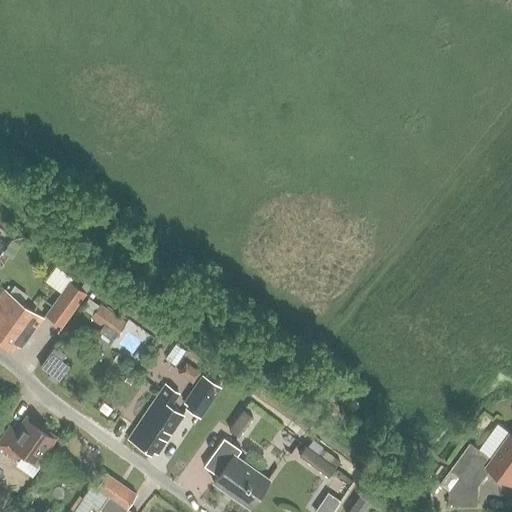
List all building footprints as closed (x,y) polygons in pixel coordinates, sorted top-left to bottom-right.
[(9,246),(4,253),(12,258),(17,251),(9,246)] [(67,280),(43,313),(60,325),(84,292),(78,288),(67,280)] [(83,282),(78,288),(84,292),(88,286),(83,282)] [(22,347),(42,318),(5,291),(0,297),(0,340),(12,349),(16,343),(22,347)] [(126,323),(100,305),(89,319),(103,328),(105,325),(118,335),(126,323)] [(61,358),(67,352),(57,343),(38,365),(57,382),(71,366),(61,358)] [(198,420),(219,389),(203,378),(184,406),(188,409),(186,412),(198,420)] [(157,453),(183,415),(167,404),(174,394),(164,387),(128,439),(151,455),(154,450),(157,453)] [(242,409),(228,429),(237,436),(252,416),(242,409)] [(51,437),(26,420),(18,433),(9,427),(0,440),(0,448),(17,461),(23,453),(35,461),(51,437)] [(441,483),(440,485),(449,492),(449,506),(478,507),(479,486),(490,470),(511,485),(511,433),(498,424),(479,450),(470,443),(441,483)] [(241,450),(224,437),(204,466),(218,476),(213,482),(249,508),(269,479),(236,456),(241,450)] [(305,444),(332,464),(336,458),(309,438),(305,444)] [(305,444),(297,454),(327,475),(334,465),(332,464),(305,444)] [(105,511),(124,511),(137,494),(106,472),(96,486),(98,488),(91,499),(101,506),(99,508),(105,511)] [(422,494),(435,493),(440,485),(441,483),(436,479),(437,478),(432,474),(424,485),(422,494)] [(10,498),(0,490),(0,505),(4,508),(10,498)] [(358,495),(346,511),(362,511),(369,502),(358,495)] [(87,511),(93,503),(87,499),(85,497),(73,511),(87,511)] [(407,501),(401,511),(402,511),(424,511),(418,507),(417,508),(411,504),(409,502),(407,501)] [(321,503),(314,511),(333,511),(321,503)]
